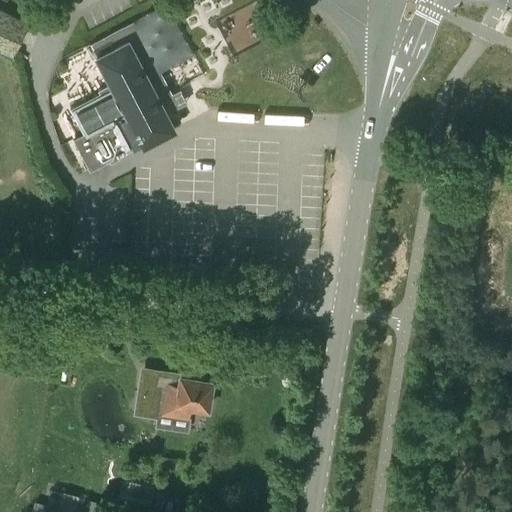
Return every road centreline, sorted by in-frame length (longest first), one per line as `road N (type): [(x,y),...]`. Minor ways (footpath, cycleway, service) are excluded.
road 1 (unclassified): [(0,301),(340,314)]
road 2 (tertiary): [(312,511),(340,314)]
road 3 (tertiary): [(340,314),(375,132)]
road 4 (tertiary): [(375,132),(434,0)]
road 5 (tertiary): [(391,0),(378,33),(375,132)]
